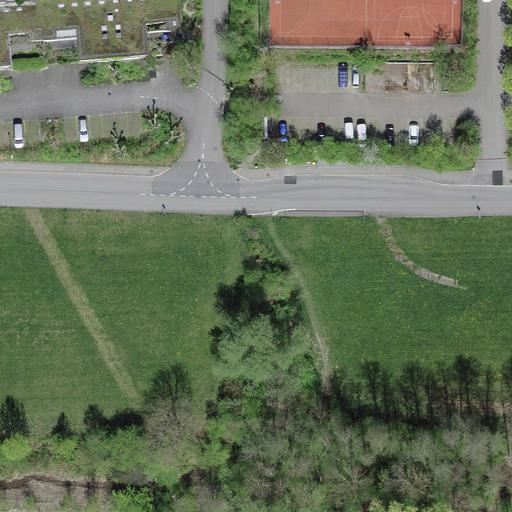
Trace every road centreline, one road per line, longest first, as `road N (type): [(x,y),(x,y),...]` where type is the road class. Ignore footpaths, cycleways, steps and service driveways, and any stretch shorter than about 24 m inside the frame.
road 1 (tertiary): [(201,197),(511,200)]
road 2 (tertiary): [(0,191),(201,197)]
road 3 (residential): [(216,0),(201,197)]
